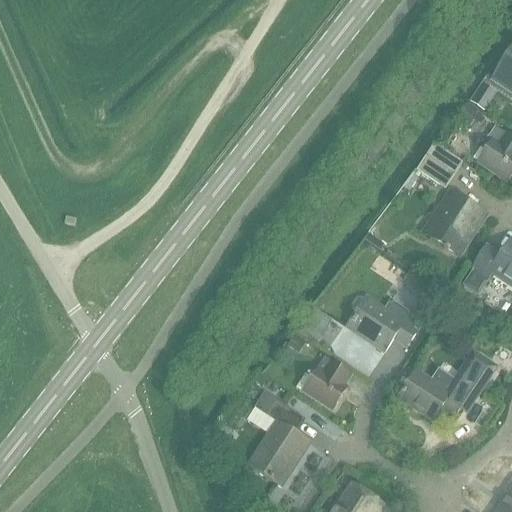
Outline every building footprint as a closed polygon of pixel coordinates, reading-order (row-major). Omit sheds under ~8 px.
[(511,51),(492,81),(511,94),(511,51)] [(495,126),(509,112),(491,94),(477,108),(495,126)] [(511,140),(509,138),(504,135),(497,145),(492,141),(477,166),(507,184),(511,176),(511,140)] [(445,192),(456,176),(464,165),(434,145),(416,172),(445,192)] [(422,235),(442,248),(458,259),(470,240),(467,238),(482,216),(485,218),(486,217),(450,193),(422,235)] [(369,234),(364,240),(380,252),(385,245),(369,234)] [(487,249),(473,271),(487,281),(490,276),(511,289),(511,243),(511,244),(502,258),(487,249)] [(429,301),(437,285),(421,277),(413,294),(429,301)] [(405,349),(416,332),(420,326),(408,318),(407,313),(393,305),(387,306),(384,311),(365,299),(345,330),(382,354),(392,339),(405,349)] [(314,311),(300,332),(317,343),(331,323),(314,311)] [(415,372),(397,400),(432,423),(439,413),(451,421),(466,399),(473,403),(496,369),(475,355),(457,383),(438,371),(431,382),(415,372)] [(365,359),(350,369),(357,380),(372,370),(365,359)] [(296,389),(299,392),(330,412),(345,388),(342,387),(349,377),(323,360),(310,379),(305,375),(296,389)] [(263,394),(253,411),(277,427),(249,470),(281,490),(300,461),(295,458),(306,442),(296,436),(305,421),(263,394)] [(378,511),(380,509),(351,489),(335,511),(378,511)] [(511,511),(511,491),(498,511),(511,511)]
